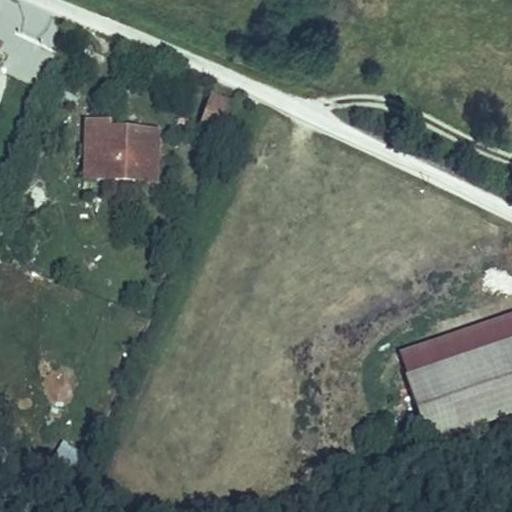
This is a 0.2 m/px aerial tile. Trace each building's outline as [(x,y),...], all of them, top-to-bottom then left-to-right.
[(206,96),(197,128),(216,133),(225,101),(206,96)] [(85,122),(84,152),(97,152),(97,186),(159,186),(159,137),(110,137),(110,122),(85,122)] [(97,152),(84,152),(84,186),(97,186),(97,152)] [(511,333),(405,371),(428,436),(511,405),(511,333)] [(67,443),(38,467),(53,486),(82,462),(67,443)]
